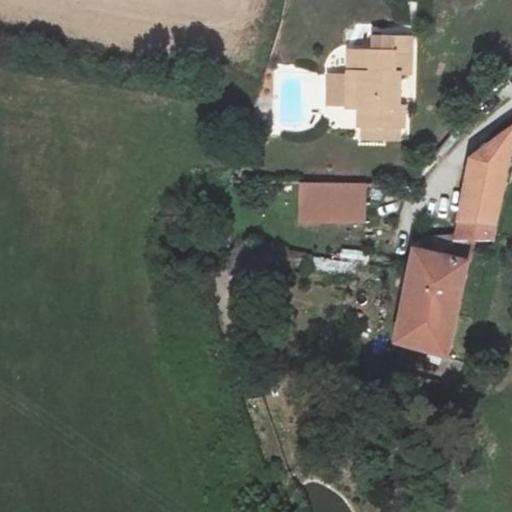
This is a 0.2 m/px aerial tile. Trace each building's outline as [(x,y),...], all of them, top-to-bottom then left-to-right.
[(351,123),(395,124),(395,103),(389,102),(389,90),(382,90),(382,78),(389,79),(390,71),(403,72),(403,36),(386,35),(386,56),(341,55),(340,79),(348,79),(348,106),(352,106),(351,123)] [(415,239),(460,253),(464,234),(484,233),(505,121),(465,152),(448,232),(416,233),(415,239)] [(299,181),(299,223),(366,224),(367,182),(299,181)] [(460,253),(415,239),(413,250),(403,247),(377,329),(437,349),(460,253)] [(297,270),(340,276),(342,259),(272,246),(227,247),(223,264),(296,264),(297,270)] [(368,288),(364,301),(373,304),(376,292),(368,288)]
